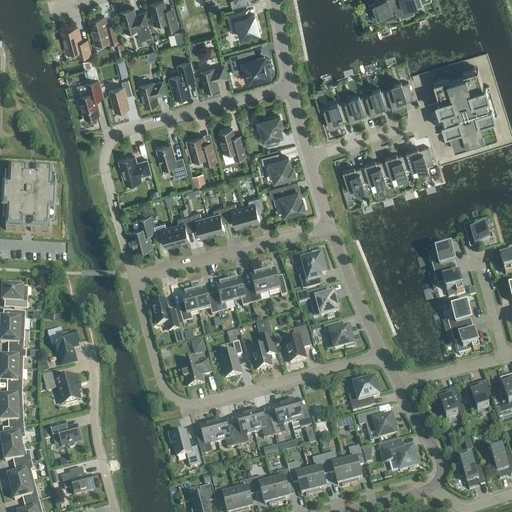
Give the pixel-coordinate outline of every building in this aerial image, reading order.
[(232,9),(250,4),(248,0),(234,0),(230,1),(232,9)] [(394,0),(382,0),(383,0),(382,0),(378,0),(369,3),(373,18),(384,14),(386,21),(399,17),(399,16),(394,0)] [(394,0),(399,16),(399,17),(400,19),(414,14),(412,8),(423,4),(421,1),(423,0),(394,0)] [(166,11),(164,1),(150,5),(155,24),(163,22),(166,31),(178,28),(173,9),(166,11)] [(219,14),(216,4),(209,6),(211,16),(219,14)] [(135,16),(134,9),(120,13),(125,33),(137,29),(141,41),(148,39),(149,45),(153,44),(145,14),(135,16)] [(246,18),(245,11),(228,16),(233,32),(239,30),(241,39),(260,34),(255,15),(246,18)] [(107,27),(104,17),(90,21),(92,29),(91,29),(93,37),(94,36),(96,43),(109,39),(111,45),(119,42),(114,25),(107,27)] [(81,43),(78,29),(62,33),(67,53),(78,50),(80,58),(91,55),(87,41),(81,43)] [(182,33),(173,35),(176,45),(184,43),(182,33)] [(247,52),(229,57),(234,75),(245,72),(248,82),(255,80),(255,82),(263,80),(262,78),(269,76),(264,57),(249,61),(247,52)] [(85,62),(91,82),(101,79),(96,59),(85,62)] [(175,100),(187,96),(191,95),(187,82),(195,79),(190,62),(177,66),(180,76),(169,78),(175,100)] [(227,79),(224,67),(214,70),(214,69),(200,73),(205,92),(219,88),(217,82),(227,79)] [(484,88),(478,70),(434,83),(440,102),(437,102),(440,112),(443,111),(447,122),(444,123),(447,132),(449,132),(455,150),(499,136),(493,118),(498,116),(489,87),(484,88)] [(100,115),(96,100),(104,98),(99,80),(85,84),(88,94),(79,96),(80,98),(78,99),(77,101),(78,105),(80,106),(81,106),(85,119),(100,115)] [(115,113),(129,109),(126,97),(132,95),(128,81),(122,83),(123,87),(110,91),(115,113)] [(166,94),(162,82),(154,84),(153,83),(139,87),(145,107),(159,103),(157,96),(166,94)] [(386,88),(392,107),(393,109),(405,105),(404,103),(414,100),(408,83),(402,85),(401,83),(386,88)] [(383,110),(392,107),(386,88),(365,94),(371,113),(372,116),(383,112),(383,110)] [(362,116),(371,113),(365,94),(344,101),(351,122),(362,119),(362,116)] [(351,122),(344,101),(330,105),(331,107),(324,109),(326,116),(324,117),(325,123),(327,122),(330,129),(341,125),(341,123),(350,120),(351,122)] [(266,147),(278,144),(277,137),(282,136),(280,126),(282,125),(280,117),(259,122),(266,147)] [(236,142),(232,129),(219,133),(225,154),(232,152),(235,159),(246,156),(242,140),(236,142)] [(205,144),(203,138),(187,142),(189,147),(184,149),(186,156),(191,154),(193,161),(202,158),(204,165),(217,162),(211,143),(205,144)] [(175,160),(171,146),(157,150),(162,170),(172,167),(175,179),(187,176),(183,158),(175,160)] [(407,154),(412,171),(419,169),(420,171),(428,169),(427,167),(434,165),(428,148),(419,151),(418,148),(406,152),(407,154)] [(280,160),(279,153),(261,158),(263,165),(270,163),(275,181),(295,176),(293,167),(291,168),(288,158),(280,160)] [(406,173),(412,171),(407,154),(397,157),(397,155),(385,159),(386,161),(391,178),(398,176),(399,178),(407,175),(406,173)] [(137,164),(135,158),(119,162),(122,170),(121,171),(122,177),(123,177),(125,185),(141,181),(140,176),(151,174),(147,161),(137,164)] [(385,180),(391,178),(386,161),(376,164),(376,162),(364,165),(365,167),(370,184),(377,182),(378,184),(386,182),(385,180)] [(53,183),(54,170),(9,167),(9,180),(5,180),(3,218),(7,218),(6,231),(50,234),(51,220),(54,221),(56,183),(53,183)] [(364,186),(370,184),(365,167),(355,170),(355,168),(343,172),(345,178),(343,179),(345,185),(347,184),(349,191),(356,189),(357,191),(364,189),(364,186)] [(206,185),(203,174),(192,177),(195,188),(206,185)] [(290,194),(288,185),(269,190),(272,199),(280,197),(285,215),(305,209),(303,201),(301,202),(298,192),(290,194)] [(243,208),(248,225),(252,224),(253,225),(259,224),(259,222),(260,222),(257,212),(264,210),(261,198),(249,201),(250,206),(243,208)] [(248,225),(243,208),(237,209),(236,205),(224,208),(228,220),(233,218),(236,228),(237,228),(238,229),(244,228),(244,226),(248,225)] [(222,221),(228,220),(224,208),(213,211),(215,215),(208,217),(213,234),(217,233),(217,235),(224,233),(223,231),(225,231),(222,221)] [(213,234),(208,217),(202,219),(201,214),(189,217),(192,229),(198,228),(201,238),(202,237),(202,239),(209,237),(208,235),(213,234)] [(135,252),(151,248),(147,234),(154,232),(150,217),(138,220),(141,229),(132,232),(134,239),(133,239),(134,244),(134,245),(135,252)] [(187,231),(192,229),(189,217),(178,220),(179,225),(173,227),(177,244),(181,243),(182,244),(188,243),(188,241),(189,241),(187,231)] [(177,244),(173,227),(166,228),(165,224),(154,227),(157,239),(163,237),(165,247),(167,247),(167,248),(174,247),(173,245),(177,244)] [(476,231),(474,224),(464,228),(469,247),(475,245),(476,248),(493,243),(491,236),(487,238),(485,229),(476,231)] [(434,275),(454,270),(452,264),(455,263),(450,245),(443,247),(444,251),(436,254),(438,262),(431,264),(434,275)] [(505,276),(511,274),(511,270),(511,269),(511,248),(501,251),(503,257),(500,258),(505,276)] [(314,259),(314,256),(308,258),(308,260),(302,262),(306,276),(299,278),(303,291),(320,286),(317,276),(325,274),(321,257),(314,259)] [(262,273),(268,294),(280,291),(281,297),(287,296),(282,277),(277,279),(275,271),(270,272),(270,270),(262,273)] [(454,270),(434,275),(437,286),(444,284),(447,293),(455,290),(456,294),(463,292),(458,275),(455,275),(454,270)] [(260,296),(268,294),(262,273),(254,275),(255,276),(251,277),(253,285),(247,287),(252,305),(262,303),(260,296)] [(235,280),(227,282),(233,303),(241,301),(243,308),(252,305),(247,287),(242,288),(240,280),(236,282),(235,280)] [(222,306),(233,303),(227,282),(220,284),(220,286),(216,287),(218,295),(213,296),(218,315),(224,313),(222,306)] [(17,288),(17,286),(10,286),(10,288),(3,288),(3,294),(1,293),(1,301),(3,301),(3,303),(14,303),(14,310),(27,311),(28,289),(17,288)] [(218,315),(213,296),(207,298),(205,290),(201,291),(200,289),(193,291),(198,313),(210,310),(212,316),(218,315)] [(322,298),(320,290),(307,294),(309,302),(316,300),(321,317),(338,313),(337,307),(339,306),(338,299),(335,300),(334,295),(322,298)] [(191,315),(198,313),(193,291),(185,293),(185,295),(181,296),(183,304),(178,306),(183,324),(193,321),(191,315)] [(304,293),(297,295),(299,304),(307,302),(304,293)] [(165,301),(151,305),(157,327),(166,325),(168,333),(179,330),(175,313),(169,314),(165,301)] [(450,333),(470,327),(468,322),(471,321),(466,303),(459,305),(461,309),(452,311),(454,320),(447,322),(450,333)] [(1,332),(25,333),(26,314),(13,313),(12,320),(2,319),(2,321),(0,320),(0,327),(1,328),(1,332)] [(41,314),(33,313),(33,321),(41,322),(41,314)] [(343,330),(341,323),(324,328),(326,336),(331,335),(335,350),(345,347),(346,349),(354,347),(349,329),(343,330)] [(211,327),(204,328),(207,336),(213,335),(211,327)] [(306,360),(303,350),(311,347),(306,327),(292,331),(295,340),(283,343),(285,351),(287,350),(290,364),(306,360)] [(450,333),(454,344),(455,343),(459,356),(471,353),(470,349),(472,348),(473,352),(479,350),(474,332),(472,333),(470,327),(450,333)] [(24,352),(25,333),(1,332),(1,335),(0,335),(0,342),(0,343),(0,344),(11,345),(11,352),(24,352)] [(73,353),(72,350),(79,348),(74,333),(53,339),(57,354),(58,354),(62,367),(76,363),(73,353)] [(181,333),(175,334),(178,345),(184,344),(181,333)] [(197,354),(208,350),(205,338),(193,342),(197,354)] [(269,358),(275,356),(270,338),(259,341),(261,348),(250,351),(252,359),(254,359),(257,372),(271,368),(269,358)] [(225,379),(241,375),(236,357),(242,355),(239,343),(233,345),(235,352),(219,356),(225,379)] [(26,352),(24,352),(11,352),(11,359),(0,358),(0,370),(23,371),(23,360),(26,360),(26,352)] [(211,374),(208,361),(197,364),(196,362),(197,361),(182,365),(182,366),(185,374),(183,374),(185,380),(186,379),(188,387),(188,388),(203,384),(202,383),(200,377),(211,374)] [(49,371),(46,363),(40,365),(42,373),(49,371)] [(23,390),(23,371),(0,370),(0,383),(10,383),(10,390),(23,390)] [(58,381),(56,374),(43,378),(47,392),(57,389),(62,406),(80,401),(74,377),(58,381)] [(353,413),(371,408),(369,400),(379,397),(374,378),(376,377),(376,376),(366,380),(367,381),(367,382),(354,386),(356,395),(348,397),(353,413)] [(511,376),(500,380),(504,392),(500,393),(503,404),(502,404),(502,405),(507,403),(508,406),(511,404),(511,376)] [(477,414),(489,410),(485,399),(491,397),(486,382),(469,388),(473,400),(469,401),(472,411),(471,412),(476,411),(477,414)] [(446,421),(458,417),(457,416),(463,414),(455,389),(437,395),(438,396),(434,397),(438,408),(441,419),(440,419),(440,420),(445,418),(446,421)] [(0,410),(23,409),(22,397),(23,390),(10,390),(10,397),(0,396),(0,410)] [(285,401),(291,424),(297,422),(299,423),(301,429),(300,430),(311,427),(306,407),(300,408),(298,400),(293,402),(292,400),(293,399),(285,401)] [(285,425),(291,424),(285,401),(277,403),(277,404),(278,404),(278,406),(273,407),(275,415),(269,416),(275,436),(286,434),(285,433),(283,427),(285,425)] [(11,429),(24,428),(24,422),(23,409),(0,410),(0,414),(0,415),(0,414),(0,421),(0,422),(0,423),(11,422),(11,429)] [(275,436),(269,416),(263,418),(261,410),(256,412),(255,410),(256,410),(256,409),(248,411),(254,433),(260,432),(262,433),(264,439),(263,439),(275,436)] [(248,435),(254,433),(248,411),(240,413),(240,414),(241,414),(242,416),(236,417),(238,425),(232,426),(238,446),(249,443),(247,437),(248,435)] [(364,416),(357,418),(358,421),(359,427),(366,425),(368,431),(375,429),(378,440),(397,435),(395,430),(397,429),(395,422),(393,423),(392,417),(380,420),(378,412),(364,416)] [(238,446),(232,426),(227,428),(225,420),(219,422),(219,420),(219,419),(211,421),(217,443),(224,442),(226,443),(227,449),(238,446)] [(211,445),(217,443),(211,421),(204,423),(204,424),(205,425),(200,427),(202,435),(196,436),(201,456),(212,453),(210,447),(211,445)] [(63,431),(61,425),(50,428),(52,439),(58,437),(61,448),(67,446),(68,448),(70,449),(74,448),(75,446),(74,444),(82,442),(77,427),(63,431)] [(3,450),(22,447),(21,441),(26,440),(25,434),(24,428),(11,429),(12,436),(1,437),(1,438),(0,438),(0,440),(1,447),(3,446),(3,450)] [(180,434),(179,432),(168,435),(171,446),(173,445),(177,458),(186,456),(190,468),(201,465),(196,446),(197,448),(191,450),(186,432),(180,434)] [(467,452),(473,450),(470,439),(463,441),(467,452)] [(403,450),(401,441),(378,447),(383,465),(394,462),(393,459),(394,459),(398,474),(420,468),(414,447),(403,450)] [(17,468),(32,465),(30,453),(25,454),(24,447),(22,447),(3,450),(4,454),(2,454),(3,461),(5,461),(5,463),(16,461),(17,468)] [(344,463),(350,485),(359,483),(358,480),(362,479),(359,467),(365,466),(360,447),(348,450),(351,461),(344,463)] [(369,450),(362,452),(365,464),(372,462),(369,450)] [(505,459),(502,450),(490,454),(491,457),(486,458),(486,459),(487,459),(491,469),(495,468),(499,480),(511,475),(511,460),(511,457),(505,459)] [(350,485),(344,463),(337,465),(334,454),(323,457),(328,475),(334,474),(337,486),(341,485),(342,487),(350,485)] [(322,477),(328,475),(323,457),(312,460),(315,471),(308,473),(314,495),(323,493),(322,490),(326,489),(322,477)] [(474,468),(472,460),(460,464),(461,467),(456,468),(456,469),(457,469),(461,479),(464,478),(468,490),(486,484),(480,467),(474,468)] [(314,495),(308,473),(301,474),(298,464),(287,467),(288,471),(292,485),(293,485),(298,483),(301,496),(305,495),(306,497),(314,495)] [(11,489),(34,483),(31,472),(33,471),(32,465),(17,468),(18,475),(8,477),(8,479),(7,479),(9,486),(10,486),(11,489)] [(83,479),(83,477),(84,477),(82,469),(69,473),(70,476),(61,478),(65,491),(73,488),(75,496),(94,491),(91,477),(83,479)] [(203,475),(202,470),(188,473),(190,478),(203,475)] [(271,482),(277,505),(286,502),(285,500),(289,499),(289,497),(295,496),(288,471),(277,474),(278,481),(271,482)] [(210,484),(208,476),(201,478),(204,486),(210,484)] [(277,505),(271,482),(265,484),(263,478),(251,481),(255,495),(256,495),(255,494),(261,493),(265,505),(269,504),(269,507),(277,505)] [(255,495),(251,481),(240,484),(242,490),(235,492),(240,511),(248,511),(248,510),(252,509),(249,496),(255,494),(255,495)] [(27,505),(39,502),(34,483),(11,489),(12,493),(11,494),(12,501),(14,500),(15,501),(25,499),(27,505)] [(216,501),(211,486),(199,490),(200,490),(202,496),(191,499),(194,511),(211,511),(208,502),(215,500),(215,502),(216,501)] [(240,511),(235,492),(228,494),(226,488),(215,491),(220,511),(226,509),(227,511),(240,511)] [(41,511),(39,502),(27,505),(28,511),(41,511)]
